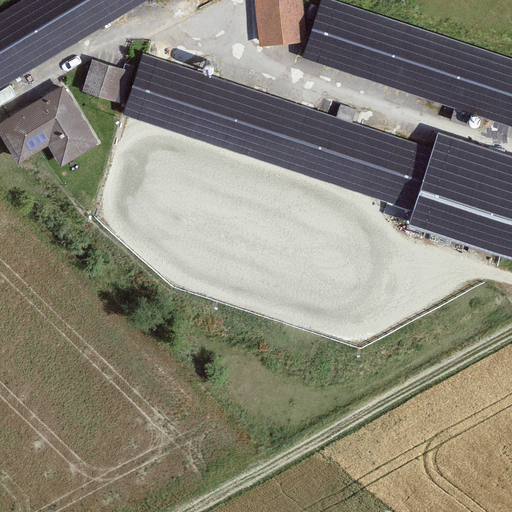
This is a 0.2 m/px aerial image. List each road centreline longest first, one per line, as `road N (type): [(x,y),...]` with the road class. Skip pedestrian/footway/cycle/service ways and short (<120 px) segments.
road 1 (track): [(511,332),(187,511)]
road 2 (track): [(237,0),(231,21),(261,66),(511,148)]
road 3 (track): [(30,78),(131,27),(231,21)]
